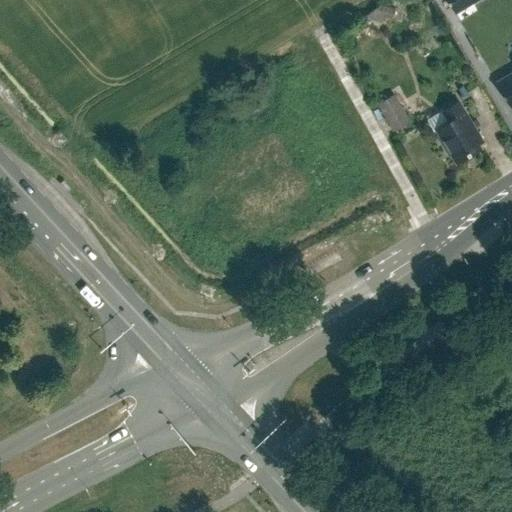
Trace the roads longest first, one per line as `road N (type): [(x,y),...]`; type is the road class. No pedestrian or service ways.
road 1 (tertiary): [(511,180),(328,294),(176,365)]
road 2 (tertiary): [(212,402),(370,313),(511,199)]
road 3 (track): [(242,307),(196,299),(171,283),(0,96)]
road 4 (primary): [(176,365),(0,171)]
road 5 (tertiary): [(0,511),(212,402)]
road 6 (tertiary): [(176,365),(0,453)]
road 7 (primary): [(316,511),(212,402)]
